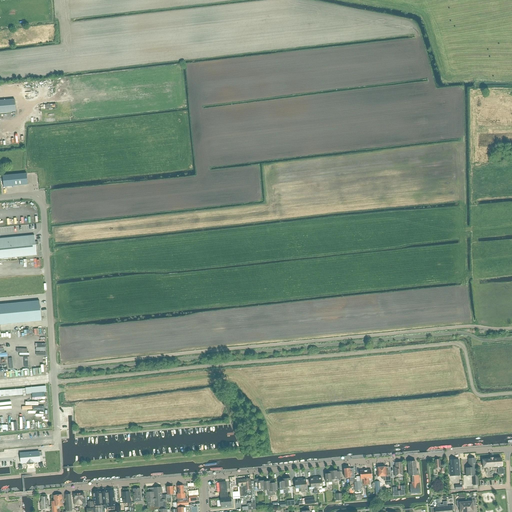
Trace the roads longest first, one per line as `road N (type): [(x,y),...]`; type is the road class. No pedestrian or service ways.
road 1 (residential): [(202,478),(511,448)]
road 2 (unclassified): [(57,441),(41,194),(0,197)]
road 3 (residential): [(12,494),(202,478)]
